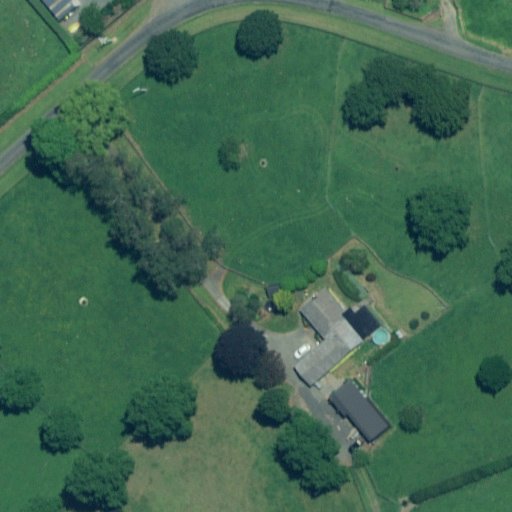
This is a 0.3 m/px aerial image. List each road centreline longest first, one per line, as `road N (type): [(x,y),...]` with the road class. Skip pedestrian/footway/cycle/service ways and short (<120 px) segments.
road 1 (unclassified): [(0,168),(147,38),(217,0)]
road 2 (unclassified): [(301,0),(511,66)]
